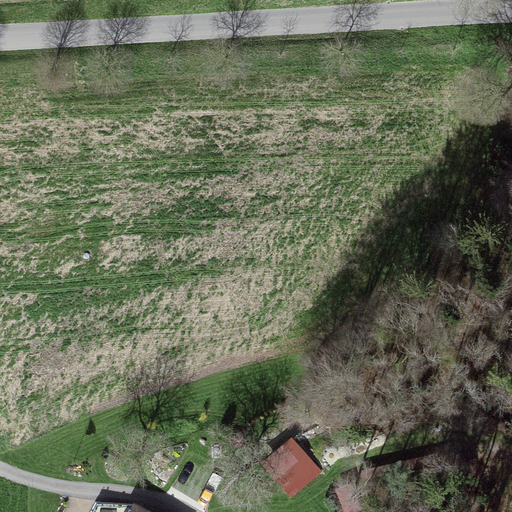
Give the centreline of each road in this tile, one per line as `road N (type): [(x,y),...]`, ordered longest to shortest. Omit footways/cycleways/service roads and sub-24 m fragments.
road 1 (unclassified): [(511,8),(0,37)]
road 2 (unclassified): [(182,511),(0,468)]
